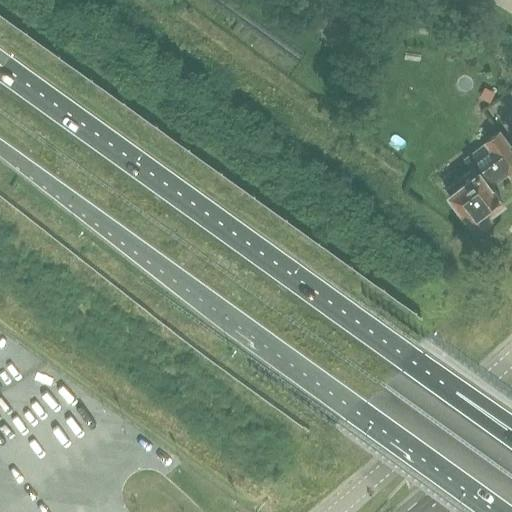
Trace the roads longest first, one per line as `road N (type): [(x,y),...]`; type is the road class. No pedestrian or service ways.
road 1 (primary): [(0,147),(505,511)]
road 2 (primary): [(467,410),(0,74)]
road 3 (unclassified): [(336,511),(511,363)]
